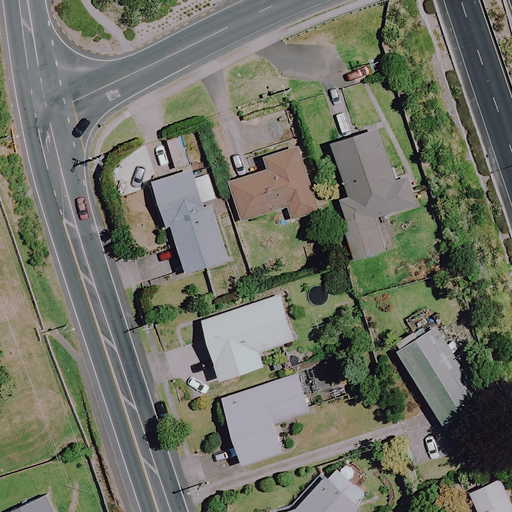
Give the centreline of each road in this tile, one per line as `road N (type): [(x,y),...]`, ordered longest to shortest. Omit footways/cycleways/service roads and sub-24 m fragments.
road 1 (tertiary): [(164,511),(74,237),(44,116)]
road 2 (tertiary): [(286,0),(44,116)]
road 3 (primary): [(511,154),(458,0)]
